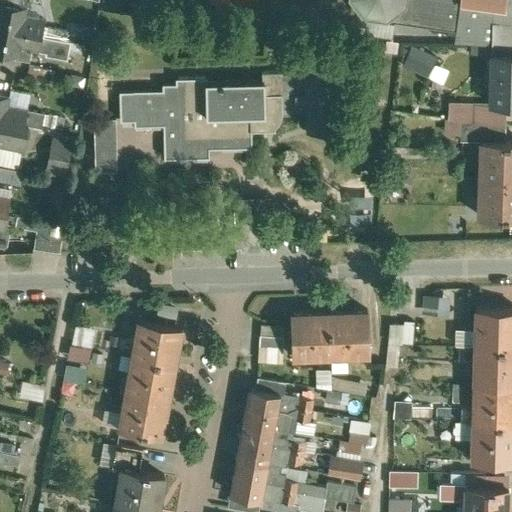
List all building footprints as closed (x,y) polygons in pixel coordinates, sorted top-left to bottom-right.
[(27,6),(0,0),(0,26),(42,35),(45,19),(31,16),(25,15),(27,6)] [(460,0),(351,0),(363,16),(387,19),(389,18),(390,20),(456,29),(460,0)] [(511,0),(460,0),(456,29),(456,35),(493,38),(493,20),(511,21),(511,0)] [(511,21),(493,20),(493,38),(493,42),(511,42),(511,21)] [(42,35),(0,26),(0,52),(16,56),(16,58),(30,60),(32,49),(46,52),(46,54),(67,59),(71,41),(66,40),(47,36),(42,35)] [(68,30),(49,26),(47,36),(66,40),(68,30)] [(511,42),(493,42),(492,52),(511,52),(511,42)] [(397,64),(423,75),(432,55),(407,43),(397,64)] [(511,52),(492,52),(491,101),(491,102),(507,103),(511,102),(511,52)] [(49,69),(30,65),(28,76),(47,80),(49,69)] [(307,69),(262,70),(263,78),(264,78),(265,112),(251,112),(252,128),(264,128),(265,131),(266,131),(266,128),(276,127),(276,124),(278,122),(280,119),(282,116),(282,112),(308,111),(308,125),(331,124),(330,68),(307,69)] [(176,76),(177,81),(163,82),(163,88),(134,88),(135,116),(135,117),(164,116),(165,155),(209,155),(209,145),(252,144),(252,128),(251,112),(265,112),(264,78),(263,78),(262,78),(208,79),(208,75),(176,76)] [(10,95),(0,93),(0,118),(25,124),(28,109),(28,108),(8,104),(10,95)] [(491,101),(450,100),(449,117),(507,125),(507,103),(491,102),(491,101)] [(46,112),(28,109),(25,124),(29,125),(43,127),(46,112)] [(135,116),(94,117),(96,169),(117,168),(116,118),(135,117),(135,116)] [(25,124),(0,118),(0,145),(0,146),(2,139),(25,144),(29,125),(25,124)] [(41,168),(58,170),(60,137),(43,135),(41,168)] [(511,140),(483,139),(483,140),(482,140),(482,141),(483,141),(482,177),(481,177),(480,177),(511,178),(511,140)] [(25,170),(0,165),(0,178),(22,183),(25,170)] [(511,178),(480,177),(480,178),(481,178),(480,214),(479,214),(480,215),(511,215),(511,178)] [(12,197),(0,195),(0,211),(8,213),(12,197)] [(273,195),(234,196),(235,221),(274,219),(273,195)] [(511,306),(477,306),(477,307),(476,306),(476,307),(477,307),(477,344),(511,345),(511,306)] [(367,310),(330,311),(330,310),(331,354),(332,354),(332,353),(368,352),(369,353),(369,352),(370,352),(369,310),(368,310),(368,309),(367,309),(367,310)] [(329,311),(293,312),(293,311),(292,311),(292,312),(291,313),(293,354),(293,355),(294,355),(294,354),(331,353),(331,354),(330,310),(329,310),(329,311)] [(181,326),(140,318),(140,319),(139,318),(139,319),(140,319),(133,355),(175,362),(181,327),(182,327),(182,326),(181,326)] [(415,320),(405,319),(403,341),(413,342),(415,320)] [(285,324),(261,322),(261,334),(284,335),(285,324)] [(84,361),(91,328),(70,323),(63,356),(84,361)] [(402,324),(391,323),(389,341),(401,342),(402,324)] [(284,335),(261,334),(260,345),(284,347),(284,335)] [(511,345),(477,344),(476,382),(511,383),(511,345)] [(175,362),(133,355),(127,390),(168,397),(175,362)] [(60,363),(56,391),(74,394),(79,366),(60,363)] [(440,368),(418,367),(417,378),(439,379),(440,368)] [(286,380),(258,375),(256,386),(283,391),(286,380)] [(328,378),(327,389),(361,389),(362,379),(328,378)] [(17,381),(15,395),(39,397),(40,383),(17,381)] [(511,383),(476,382),(474,420),(511,421),(511,383)] [(256,386),(253,385),(249,404),(277,409),(277,408),(289,410),(298,406),(299,395),(300,396),(300,395),(283,391),(256,386)] [(454,386),(436,385),(436,397),(454,398),(454,386)] [(168,397),(127,390),(120,425),(119,425),(119,426),(120,426),(120,427),(162,434),(163,434),(163,433),(162,433),(168,397)] [(300,396),(299,395),(298,406),(311,408),(313,398),(300,396)] [(389,416),(405,417),(405,401),(389,401),(389,416)] [(277,409),(249,404),(246,421),(274,426),(277,409)] [(289,410),(277,408),(277,409),(274,426),(289,429),(294,430),(297,417),(296,417),(298,406),(289,410)] [(311,408),(298,406),(296,417),(297,417),(309,420),(311,408)] [(511,421),(474,420),(473,458),(472,458),(472,459),(473,459),(511,460),(511,421)] [(274,426),(246,421),(243,439),(271,444),(274,426)] [(289,429),(274,426),(271,444),(290,447),(292,437),(288,436),(289,429)] [(369,433),(351,429),(349,439),(367,442),(369,433)] [(306,439),(292,437),(290,447),(304,450),(306,439)] [(271,444),(243,439),(240,456),(282,464),(284,457),(288,458),(290,447),(271,444)] [(363,443),(341,439),(339,450),(361,454),(363,443)] [(143,447),(116,442),(112,464),(122,466),(123,466),(140,469),(143,447)] [(304,450),(290,447),(288,458),(303,460),(304,450)] [(21,454),(0,449),(0,461),(19,465),(21,454)] [(360,459),(332,455),(329,472),(357,477),(360,459)] [(282,464),(240,456),(236,473),(276,481),(284,483),(285,478),(286,478),(287,472),(281,471),(282,464)] [(140,469),(123,466),(122,466),(122,467),(123,467),(116,503),(158,510),(164,474),(165,475),(165,474),(164,474),(164,473),(140,469)] [(383,470),(383,486),(413,486),(413,469),(383,470)] [(236,473),(232,492),(261,497),(262,497),(261,497),(264,479),(236,473)] [(447,473),(427,473),(427,483),(447,483),(447,473)] [(286,478),(285,478),(284,483),(283,488),(326,496),(354,501),(357,484),(328,479),(327,485),(286,478)] [(326,496),(283,488),(284,483),(276,481),(264,479),(261,497),(262,497),(264,497),(263,503),(298,509),(298,507),(323,511),(326,496)] [(509,485),(467,484),(467,485),(466,485),(466,486),(465,511),(507,511),(509,487),(510,487),(510,486),(509,486),(509,485)] [(261,497),(232,492),(230,504),(259,510),(261,497)] [(158,511),(158,510),(116,503),(114,511),(158,511)]
